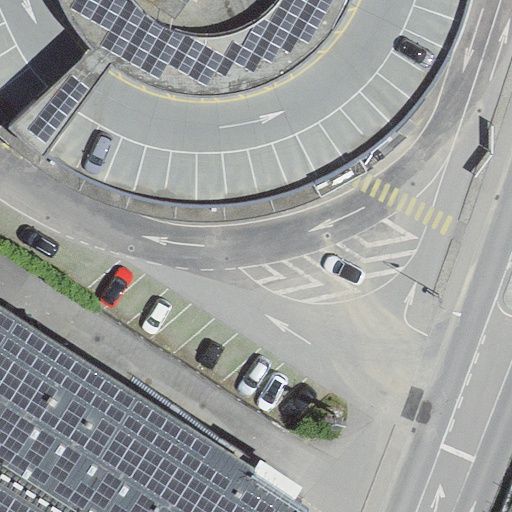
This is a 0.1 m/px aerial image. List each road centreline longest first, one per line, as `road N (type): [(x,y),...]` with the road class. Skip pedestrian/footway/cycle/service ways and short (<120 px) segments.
road 1 (secondary): [(511,194),(389,511)]
road 2 (secondary): [(451,511),(511,382)]
